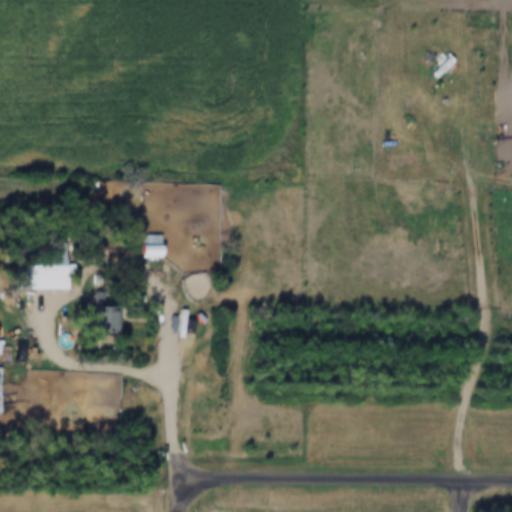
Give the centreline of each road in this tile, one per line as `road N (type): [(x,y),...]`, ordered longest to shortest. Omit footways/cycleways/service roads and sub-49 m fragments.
road 1 (residential): [(511,486),(182,483)]
road 2 (residential): [(182,511),(167,313)]
